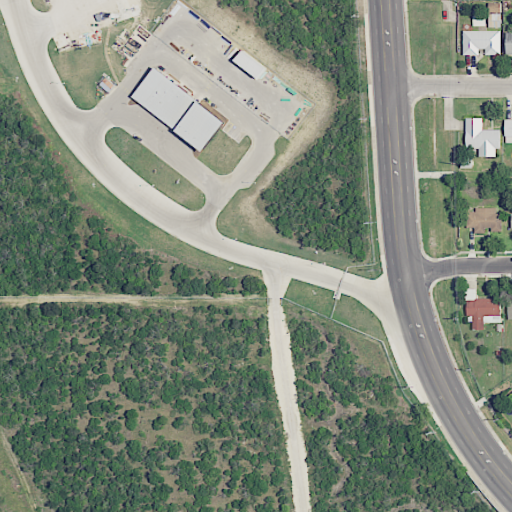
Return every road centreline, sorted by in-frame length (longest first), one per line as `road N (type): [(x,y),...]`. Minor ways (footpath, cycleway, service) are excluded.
road 1 (secondary): [(384,0),(406,274),(448,397),(485,459),(511,486)]
road 2 (residential): [(511,86),(391,86)]
